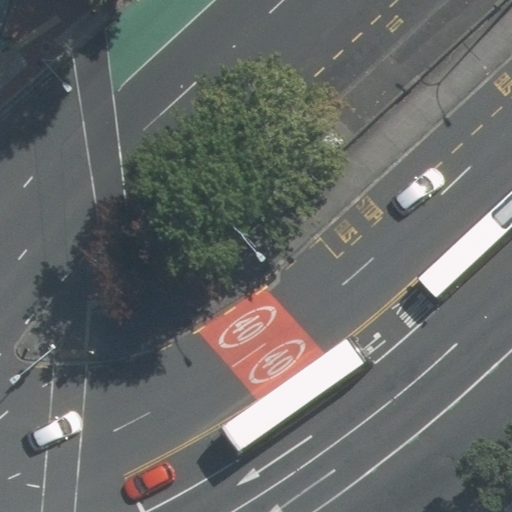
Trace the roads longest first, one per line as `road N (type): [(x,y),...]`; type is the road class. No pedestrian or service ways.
road 1 (primary): [(0,287),(308,0)]
road 2 (primary): [(347,389),(145,510)]
road 3 (primary): [(511,244),(347,389)]
road 4 (residential): [(347,389),(417,511)]
